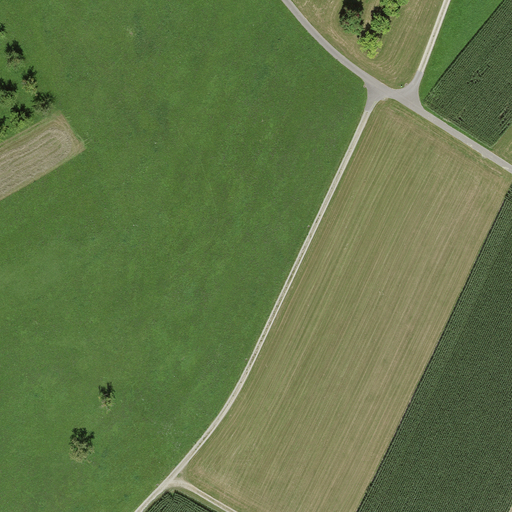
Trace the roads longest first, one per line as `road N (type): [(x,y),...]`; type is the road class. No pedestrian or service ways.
road 1 (track): [(143,511),(236,394),(379,90)]
road 2 (track): [(286,0),(379,90),(511,168)]
